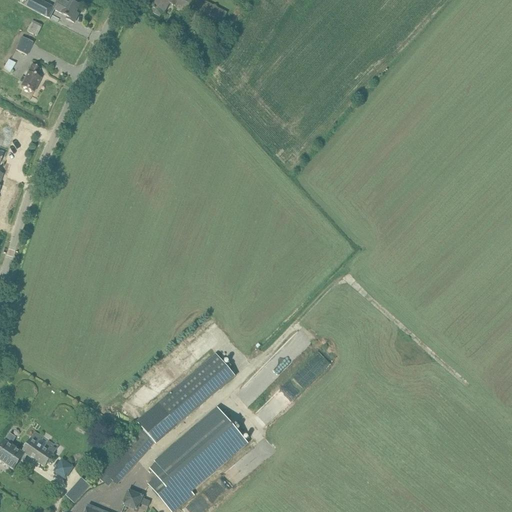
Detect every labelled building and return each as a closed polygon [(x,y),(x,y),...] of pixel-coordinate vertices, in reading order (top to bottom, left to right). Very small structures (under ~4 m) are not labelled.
[(47,4),(39,0),(19,0),(18,2),(24,5),(24,6),(41,15),(47,4)] [(74,23),(79,14),(76,12),(80,5),(75,3),(76,2),(73,0),(57,0),(53,9),(62,14),(61,14),(67,17),(66,19),(74,23)] [(175,8),(184,12),(218,30),(227,13),(201,0),(155,0),(152,7),(154,8),(151,13),(159,17),(162,12),(164,13),(169,3),(176,7),(175,8)] [(32,21),(27,31),(37,36),(42,26),(32,21)] [(15,49),(28,55),(34,42),(21,36),(15,49)] [(3,69),(9,73),(15,63),(9,59),(3,69)] [(40,69),(32,65),(25,78),(22,76),(19,81),(23,83),(21,87),(33,94),(41,79),(36,76),(40,69)] [(218,353),(181,386),(199,407),(237,375),(218,353)] [(320,362),(312,368),(317,375),(329,365),(323,358),(319,361),(320,362)] [(152,381),(135,396),(143,405),(160,389),(152,381)] [(181,386),(158,406),(176,427),(199,407),(181,386)] [(176,427),(158,406),(139,422),(157,443),(176,427)] [(157,479),(149,487),(170,511),(175,511),(194,495),(191,491),(247,443),(218,410),(156,464),(157,465),(150,471),(152,472),(157,479)] [(141,431),(95,482),(105,491),(113,481),(118,486),(155,444),(141,431)] [(57,448),(48,441),(46,444),(41,440),(42,438),(35,433),(22,453),(5,441),(0,447),(0,461),(14,471),(25,454),(44,467),(57,448)] [(53,470),(66,479),(75,468),(63,458),(53,470)] [(202,511),(251,473),(242,462),(189,505),(194,511),(193,511),(202,511)] [(81,478),(66,496),(74,504),(90,486),(81,478)] [(137,510),(142,498),(129,493),(124,505),(137,510)]
